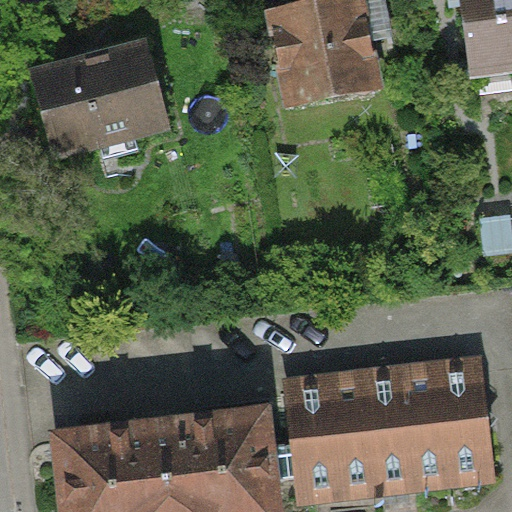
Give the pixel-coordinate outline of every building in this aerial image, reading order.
[(511,0),(458,0),(470,89),(511,83),(511,0)] [(361,2),(265,22),(286,121),(382,100),(361,2)] [(139,48),(28,80),(54,171),(165,138),(139,48)] [(477,368),(282,387),(294,511),(324,511),(490,495),(477,368)] [(282,511),(270,403),(52,427),(61,511),(282,511)]
